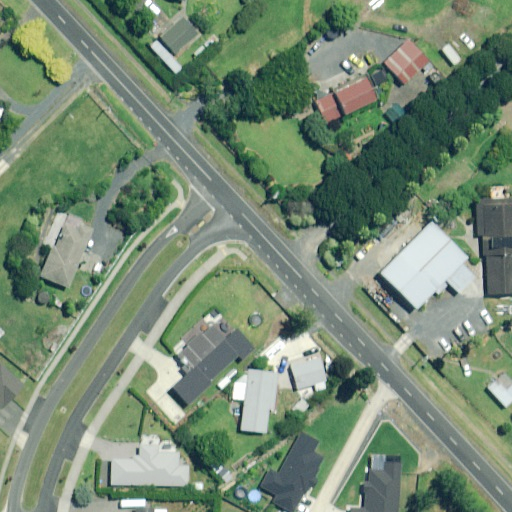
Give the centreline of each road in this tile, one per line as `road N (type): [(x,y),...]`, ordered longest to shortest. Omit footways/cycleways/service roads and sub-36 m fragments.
road 1 (unclassified): [(511,504),(241,209)]
road 2 (residential): [(11,511),(30,444),(81,347),(212,181)]
road 3 (residential): [(241,209),(176,269),(77,415),(56,460),(46,511)]
road 4 (unclassified): [(212,181),(44,0)]
